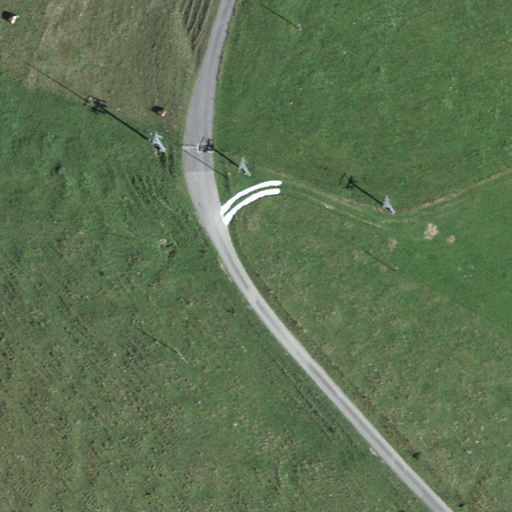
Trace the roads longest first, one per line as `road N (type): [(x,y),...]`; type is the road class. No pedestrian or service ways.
road 1 (unclassified): [(200,127),(219,226),(259,303),(451,511)]
road 2 (track): [(230,0),(200,127)]
